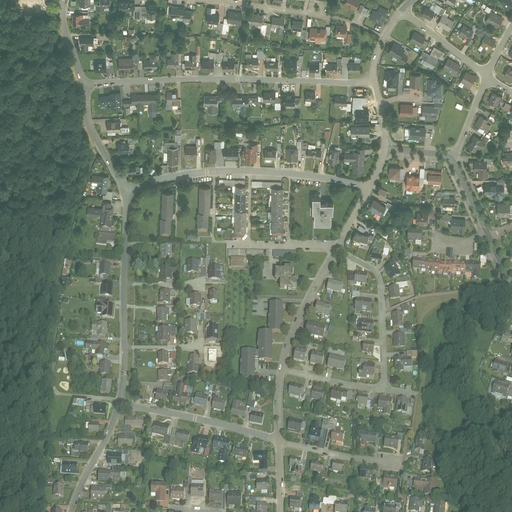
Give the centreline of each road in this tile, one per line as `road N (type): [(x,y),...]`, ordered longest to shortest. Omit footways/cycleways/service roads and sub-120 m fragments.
road 1 (residential): [(85,86),(137,77),(370,83)]
road 2 (residential): [(371,187),(215,171),(125,192)]
road 3 (residential): [(119,404),(280,442)]
road 4 (residential): [(335,249),(377,278),(383,388)]
road 5 (residential): [(335,249),(297,317),(280,369)]
road 6 (residential): [(192,0),(318,14)]
